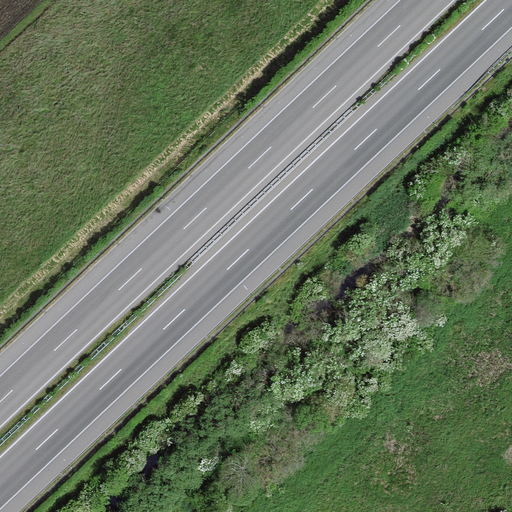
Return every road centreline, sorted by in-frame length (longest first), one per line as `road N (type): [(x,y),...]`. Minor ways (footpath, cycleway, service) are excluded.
road 1 (motorway): [(0,483),(511,1)]
road 2 (motorway): [(426,0),(0,401)]
